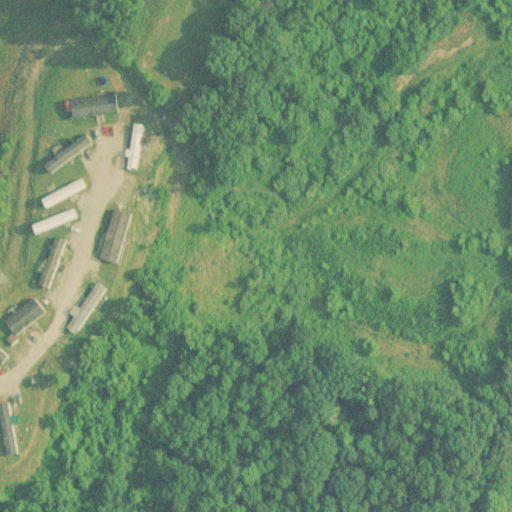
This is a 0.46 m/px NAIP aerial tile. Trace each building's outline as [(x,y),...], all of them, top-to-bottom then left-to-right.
[(118,113),(116,93),(71,99),(73,119),(118,113)] [(143,125),(133,124),(129,169),(139,170),(143,125)] [(45,163),(51,172),(93,144),(86,135),(45,163)] [(42,199),(46,208),(87,188),(83,179),(42,199)] [(134,214),(115,209),(101,259),(120,264),(134,214)] [(52,288),(66,240),(54,237),(41,285),(52,288)] [(70,326),(80,333),(108,289),(98,282),(70,326)] [(47,312),(36,298),(5,323),(17,337),(47,312)] [(0,364),(1,366),(8,359),(0,350),(0,364)] [(12,405),(1,407),(8,457),(19,456),(12,405)]
